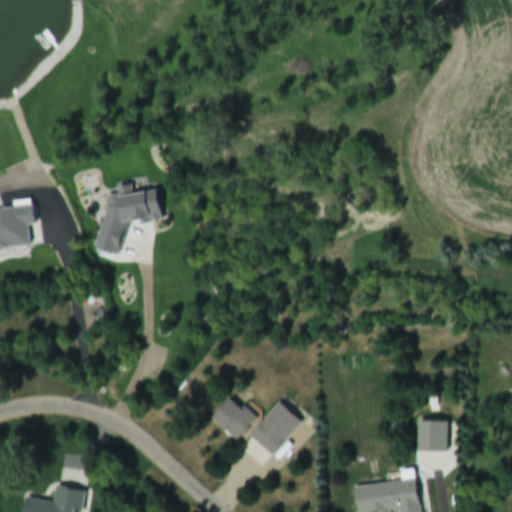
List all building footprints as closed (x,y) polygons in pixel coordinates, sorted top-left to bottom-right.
[(118,198),(106,246),(104,246),(105,255),(119,258),(126,227),(160,222),(157,194),(118,198)] [(35,227),(31,202),(13,204),(14,215),(0,216),(0,251),(31,247),(28,228),(35,227)] [(337,337),(349,335),(347,325),(336,327),(337,337)] [(245,408),(241,413),(230,402),(212,421),(237,443),(258,420),(245,408)] [(301,425),(279,405),(250,438),(271,458),(301,425)] [(447,455),(447,423),(417,423),(417,455),(447,455)] [(403,484),(355,489),(356,511),(419,511),(415,474),(402,475),(403,484)] [(23,511),(81,511),(85,493),(56,488),(53,505),(25,500),(23,511)]
